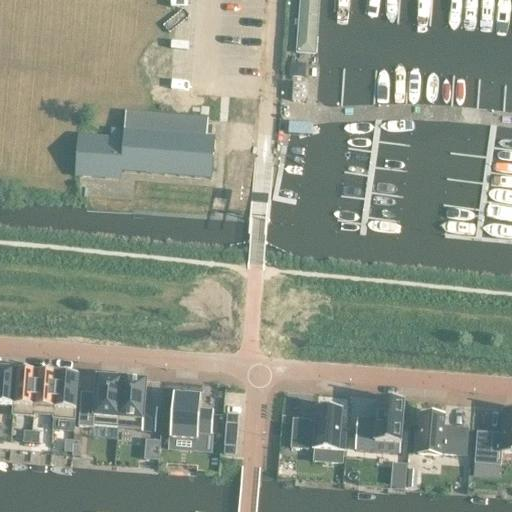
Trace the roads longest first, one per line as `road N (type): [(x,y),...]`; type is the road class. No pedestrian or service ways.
road 1 (residential): [(0,345),(258,365)]
road 2 (residential): [(258,365),(511,386)]
road 3 (residential): [(258,365),(248,511)]
